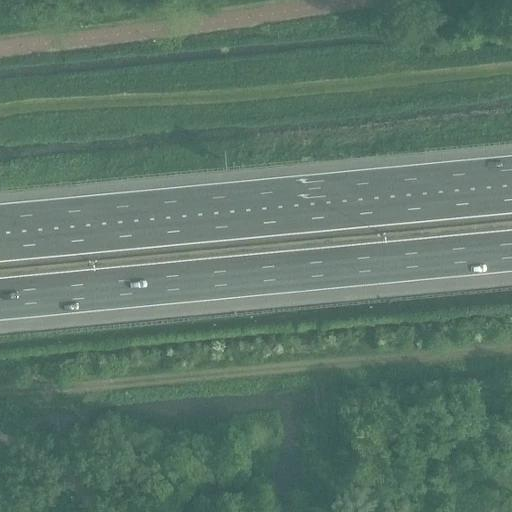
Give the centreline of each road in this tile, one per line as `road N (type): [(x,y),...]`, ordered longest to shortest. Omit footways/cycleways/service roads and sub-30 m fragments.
road 1 (motorway): [(0,301),(511,252)]
road 2 (motorway): [(511,194),(0,242)]
